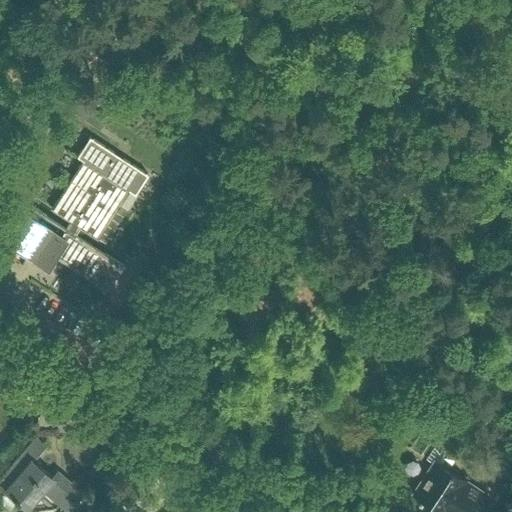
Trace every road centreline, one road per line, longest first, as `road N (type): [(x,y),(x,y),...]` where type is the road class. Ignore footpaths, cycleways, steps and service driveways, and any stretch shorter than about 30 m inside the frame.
road 1 (unclassified): [(304,511),(0,304)]
road 2 (track): [(511,71),(342,75),(277,60),(240,41),(196,0)]
